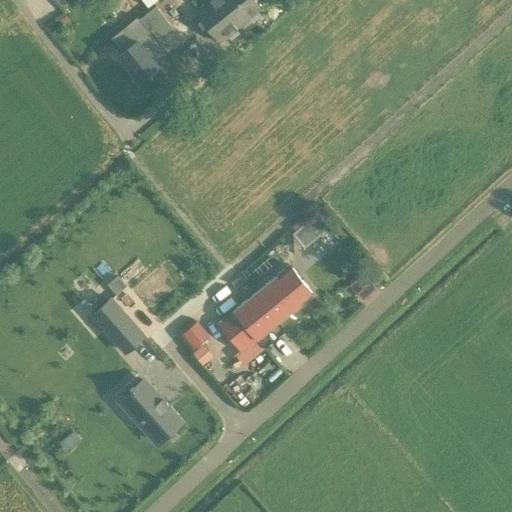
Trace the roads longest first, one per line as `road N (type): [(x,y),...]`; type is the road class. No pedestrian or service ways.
road 1 (unclassified): [(246,431),(159,334),(511,15)]
road 2 (unclassified): [(246,431),(511,183)]
road 3 (unclassified): [(125,138),(14,0)]
